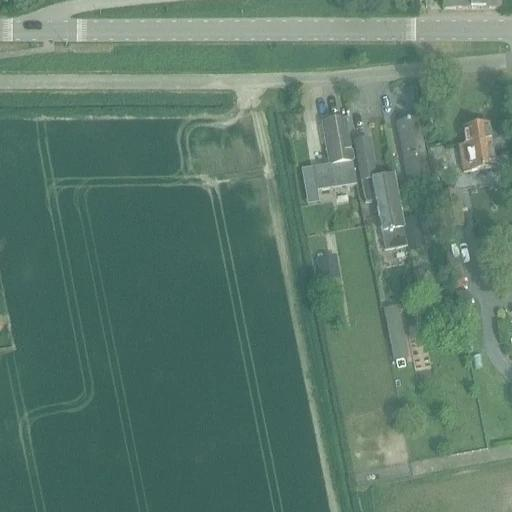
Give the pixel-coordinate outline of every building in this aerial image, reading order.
[(442,0),(443,10),(501,11),(500,0),(442,0)] [(313,170),(317,194),(355,188),(345,122),(323,125),(329,167),(313,170)] [(428,182),(420,142),(417,122),(397,126),(401,145),(408,186),(428,182)] [(488,125),(462,130),(465,147),(458,148),(463,175),(495,170),(488,125)] [(375,204),(383,252),(405,248),(393,178),(375,181),(368,141),(354,144),(361,183),(365,205),(375,204)] [(444,231),(463,227),(457,193),(438,196),(444,231)] [(402,222),(408,251),(422,248),(416,219),(402,222)] [(320,285),(340,282),(336,258),(316,261),(320,285)] [(423,272),(413,274),(415,283),(416,283),(425,281),(423,272)] [(456,296),(459,311),(472,309),(468,293),(456,296)] [(392,363),(409,360),(399,308),(382,311),(392,363)]
